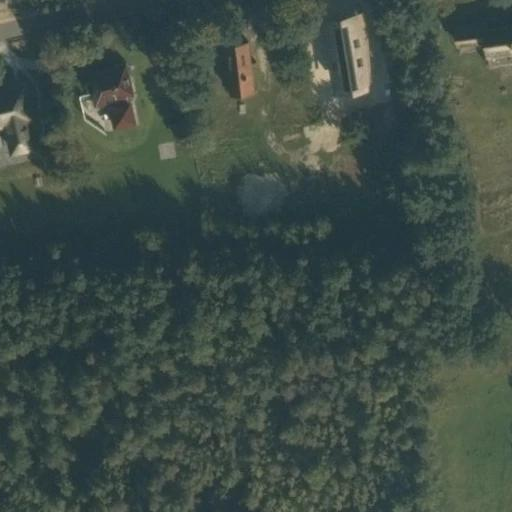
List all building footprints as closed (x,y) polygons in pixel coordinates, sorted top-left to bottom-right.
[(358,15),(327,21),(337,81),(365,75),(358,15)] [(511,26),(483,31),(482,24),(453,29),(456,46),(483,42),(486,57),(511,52),(511,26)] [(231,94),(254,91),(248,42),(225,45),(231,94)] [(128,102),(127,96),(134,95),(127,63),(90,72),(92,82),(94,92),(94,93),(93,93),(96,106),(112,102),(113,105),(109,106),(114,128),(137,123),(132,101),(128,102)] [(92,82),(85,84),(88,94),(94,92),(92,82)] [(0,123),(6,122),(13,151),(35,146),(21,88),(0,92),(0,123)]
